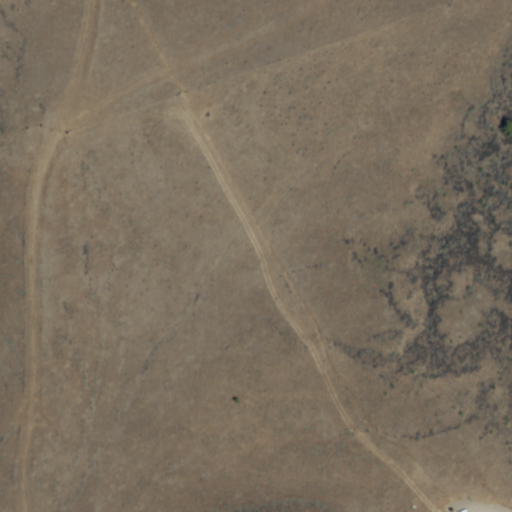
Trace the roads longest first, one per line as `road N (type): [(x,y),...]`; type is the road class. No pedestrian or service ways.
road 1 (residential): [(40,511),(36,460),(48,360),(33,215),(71,115),(95,0)]
road 2 (track): [(71,115),(314,0)]
